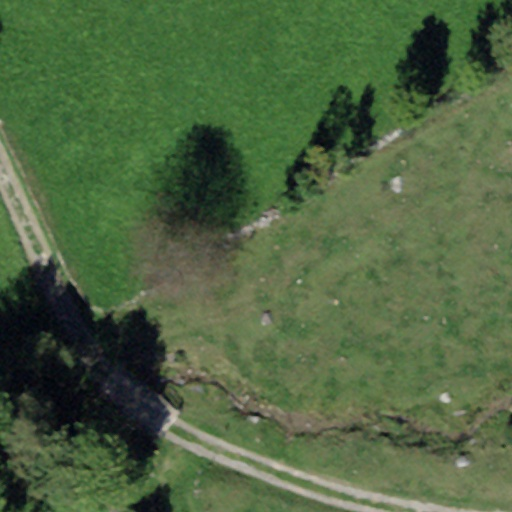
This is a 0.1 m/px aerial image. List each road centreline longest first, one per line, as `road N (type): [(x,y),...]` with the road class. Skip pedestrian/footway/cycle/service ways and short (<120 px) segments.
road 1 (track): [(0,152),(101,371),(188,456)]
road 2 (track): [(188,456),(364,511)]
